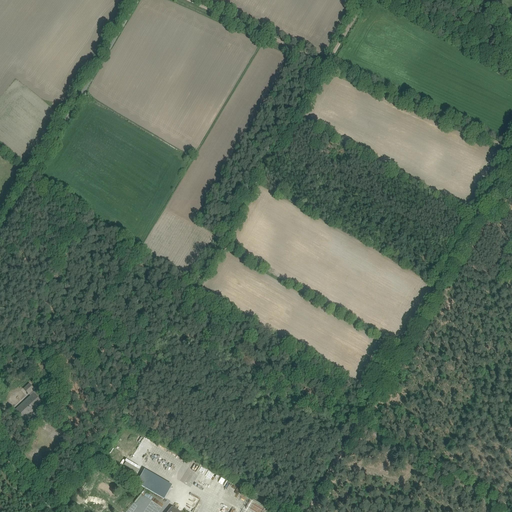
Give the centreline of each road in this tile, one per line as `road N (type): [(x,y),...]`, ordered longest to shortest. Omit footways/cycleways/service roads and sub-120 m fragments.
road 1 (track): [(511,154),(326,66)]
road 2 (track): [(357,425),(449,265)]
road 3 (unknown): [(362,418),(511,508)]
road 4 (track): [(357,425),(501,511)]
road 5 (track): [(511,157),(449,265)]
